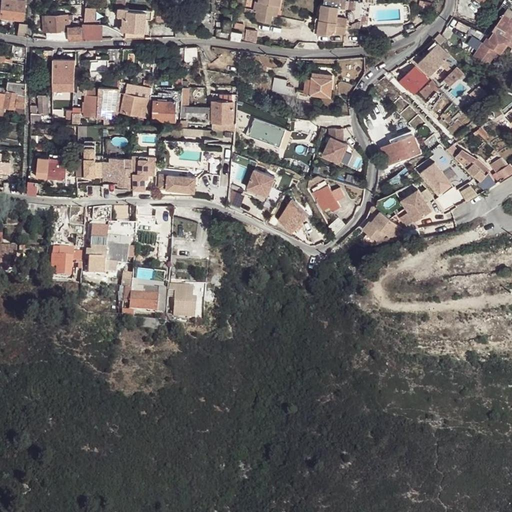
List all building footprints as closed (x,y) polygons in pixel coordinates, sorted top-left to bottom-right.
[(25,0),(22,0),(2,0),(1,12),(0,17),(19,20),(23,20),(25,0)] [(117,0),(116,8),(120,9),(126,9),(126,7),(126,0),(117,0)] [(255,21),(271,24),(272,15),(274,5),(280,6),(280,0),(258,0),(258,3),(263,4),(261,13),(257,13),(255,21)] [(340,0),(325,0),(325,4),(323,4),(321,19),(319,33),(346,33),(348,23),(338,21),(338,17),(340,0)] [(464,0),(458,16),(474,24),(482,4),(477,0),(464,0)] [(255,2),(253,12),(257,13),(261,13),(263,4),(258,3),(255,2)] [(127,31),(135,32),(135,33),(138,33),(138,32),(145,33),(147,19),(148,11),(147,11),(130,9),(129,9),(127,31)] [(231,31),(232,21),(233,13),(226,13),(225,28),(218,27),(217,38),(231,40),(231,31)] [(91,14),(90,24),(101,24),(102,15),(91,14)] [(47,33),(68,32),(68,27),(69,27),(68,17),(68,15),(46,16),(47,33)] [(475,57),(490,67),(499,54),(502,56),(509,46),(511,48),(511,19),(506,15),(498,27),(498,28),(487,45),(485,43),(475,57)] [(68,17),(69,27),(83,26),(83,23),(84,20),(74,20),(74,17),(68,17)] [(119,18),(108,17),(107,26),(118,31),(119,18)] [(90,24),(83,23),(83,26),(83,40),(101,39),(101,24),(90,24)] [(177,25),(177,37),(188,37),(189,24),(177,25)] [(26,37),(27,26),(18,25),(17,35),(26,37)] [(83,26),(69,27),(68,27),(68,32),(69,40),(83,40),(83,26)] [(247,30),(245,41),(257,43),(258,31),(247,30)] [(432,52),(419,64),(432,76),(444,63),(449,68),(456,61),(451,56),(437,42),(429,49),(432,52)] [(27,48),(14,45),(11,57),(27,59),(27,48)] [(176,61),(185,62),(185,47),(177,47),(176,61)] [(198,47),(186,47),(185,62),(198,61),(198,47)] [(120,48),(109,49),(108,63),(119,63),(120,48)] [(124,62),(141,63),(140,48),(125,48),(124,62)] [(54,50),(46,50),(46,60),(54,61),(54,50)] [(70,60),(54,59),(54,90),(75,91),(76,63),(70,62),(70,60)] [(456,61),(449,68),(452,71),(459,65),(456,61)] [(444,63),(432,76),(436,80),(449,68),(444,63)] [(400,82),(407,90),(409,88),(422,75),(415,67),(400,82)] [(135,70),(123,68),(122,81),(132,83),(135,70)] [(460,68),(454,75),(456,77),(448,86),(451,88),(459,80),(465,74),(460,68)] [(309,73),(307,91),(310,92),(310,94),(333,96),(335,74),(309,73)] [(422,75),(409,88),(415,95),(428,81),(422,75)] [(276,78),(272,92),(293,97),(295,88),(287,86),(288,81),(276,78)] [(26,84),(8,81),(7,88),(6,91),(18,93),(16,104),(26,104),(26,84)] [(121,92),(126,93),(146,97),(151,98),(152,95),(152,87),(144,85),(132,83),(122,81),(121,90),(121,92)] [(432,81),(418,94),(429,104),(428,105),(432,109),(443,96),(439,93),(441,90),(432,81)] [(88,87),(85,113),(94,114),(93,123),(118,123),(121,92),(121,90),(88,87)] [(178,101),(183,101),(184,91),(173,90),(172,93),(159,92),(159,95),(152,95),(151,98),(151,99),(155,100),(178,101)] [(4,108),(15,110),(16,104),(18,93),(6,91),(6,94),(4,108)] [(123,112),(141,117),(146,97),(126,93),(122,112),(123,112)] [(215,93),(214,101),(235,101),(238,102),(238,94),(215,93)] [(55,94),(54,103),(67,103),(67,95),(55,94)] [(32,113),(32,123),(42,123),(42,122),(52,123),(53,116),(49,116),(48,95),(41,95),(41,114),(38,114),(32,113)] [(141,117),(149,119),(151,99),(151,98),(146,97),(141,117)] [(154,120),(177,121),(178,111),(178,108),(178,101),(155,100),(154,120)] [(235,101),(214,101),(214,108),(214,112),(214,113),(214,121),(214,123),(234,123),(235,101)] [(26,109),(18,107),(17,111),(17,113),(26,116),(26,109)] [(288,128),(256,117),(250,136),(282,146),(288,128)] [(288,128),(282,146),(287,148),(293,130),(288,128)] [(414,135),(413,132),(391,140),(393,143),(414,135)] [(422,154),(414,135),(393,143),(393,144),(401,162),(422,154)] [(322,162),(340,167),(345,147),(328,142),(322,162)] [(86,158),(78,158),(78,177),(104,177),(104,161),(97,161),(97,144),(86,144),(86,158)] [(401,162),(393,144),(384,148),(391,165),(401,162)] [(345,147),(341,162),(355,160),(353,146),(346,146),(345,147)] [(1,153),(0,153),(0,172),(9,173),(10,161),(0,161),(1,153)] [(158,156),(133,155),(134,189),(146,190),(146,174),(157,175),(158,160),(158,156)] [(104,177),(104,179),(119,181),(118,186),(131,188),(133,169),(125,168),(126,159),(104,156),(104,177)] [(421,173),(434,191),(442,187),(449,181),(431,156),(422,162),(427,168),(421,173)] [(69,159),(50,158),(50,159),(48,178),(67,180),(69,159)] [(37,176),(48,178),(50,159),(38,159),(37,176)] [(299,160),(295,167),(307,175),(312,167),(299,160)] [(469,171),(483,184),(489,177),(481,171),(486,166),(480,160),(469,171)] [(499,183),(511,175),(511,166),(506,160),(495,168),(499,173),(495,176),(499,183)] [(256,168),(248,187),(269,195),(276,176),(256,168)] [(161,173),(160,188),(195,191),(197,176),(161,173)] [(318,175),(309,181),(308,188),(325,178),(318,175)] [(316,192),(315,193),(325,211),(332,207),(334,211),(342,206),(338,200),(346,196),(341,187),(333,191),(329,185),(328,185),(326,181),(319,185),(320,186),(315,190),(316,192)] [(3,182),(4,191),(17,193),(17,182),(3,182)] [(28,194),(38,195),(39,184),(29,183),(28,194)] [(466,200),(477,195),(472,184),(461,189),(466,200)] [(420,192),(403,204),(409,211),(425,200),(420,192)] [(290,198),(278,219),(292,232),(309,215),(290,198)] [(434,212),(425,200),(409,211),(418,224),(434,212)] [(51,218),(52,207),(27,204),(25,215),(51,218)] [(158,205),(153,205),(153,219),(154,219),(162,219),(169,219),(169,205),(158,205)] [(92,224),(110,225),(111,206),(93,207),(92,224)] [(124,206),(114,206),(115,221),(125,220),(124,206)] [(85,224),(86,207),(72,207),(71,222),(85,224)] [(374,222),(365,230),(377,239),(378,239),(384,238),(385,238),(388,234),(392,237),(397,236),(404,228),(403,227),(390,217),(383,211),(373,221),(374,222)] [(336,236),(347,226),(341,217),(331,226),(336,236)] [(0,269),(10,270),(10,269),(11,246),(1,246),(2,235),(0,235),(0,269)] [(87,271),(104,273),(104,271),(105,260),(107,260),(108,244),(108,243),(103,242),(102,246),(102,250),(92,249),(88,249),(87,271)] [(112,260),(115,260),(119,261),(129,262),(129,257),(132,257),(133,246),(129,246),(108,244),(107,260),(112,260)] [(51,263),(58,264),(58,254),(59,255),(60,247),(55,246),(52,253),(51,263)] [(73,248),(60,247),(59,255),(72,255),(73,251),(73,248)] [(497,252),(447,259),(450,284),(451,284),(466,282),(500,278),(497,252)] [(72,260),(72,255),(59,255),(58,254),(58,264),(57,273),(71,274),(72,260)] [(105,260),(104,271),(111,271),(112,262),(112,260),(107,260),(105,260)] [(129,262),(119,261),(119,271),(124,271),(124,273),(133,274),(133,262),(129,262)] [(133,274),(124,273),(124,278),(120,278),(120,285),(125,286),(132,287),(132,285),(133,274)] [(466,282),(451,284),(452,291),(467,289),(466,282)] [(499,289),(500,293),(511,291),(511,282),(499,284),(499,289)] [(174,314),(191,316),(192,307),(196,307),(197,307),(199,297),(193,297),(194,286),(177,284),(177,285),(176,292),(174,314)] [(193,297),(199,297),(205,298),(206,287),(194,286),(193,297)] [(160,294),(158,308),(165,308),(167,288),(144,287),(144,293),(160,294)] [(132,296),(131,307),(158,308),(160,294),(144,293),(132,291),(132,296)] [(511,316),(490,316),(490,343),(505,343),(511,343),(511,316)] [(469,321),(419,321),(418,347),(468,348),(469,321)]
